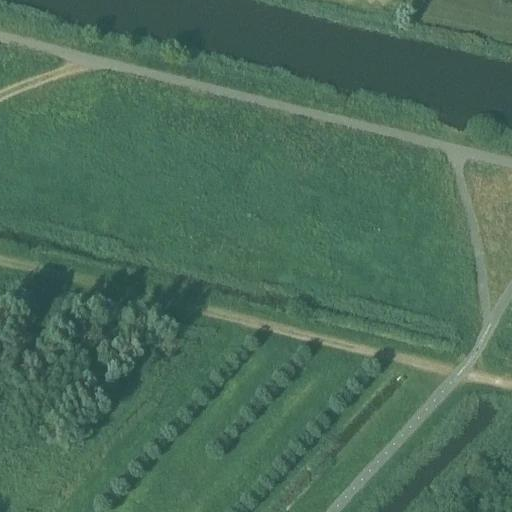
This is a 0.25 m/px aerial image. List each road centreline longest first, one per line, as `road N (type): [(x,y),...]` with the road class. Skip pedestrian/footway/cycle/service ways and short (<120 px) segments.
road 1 (track): [(511,386),(0,263)]
road 2 (unclassified): [(511,163),(0,40)]
